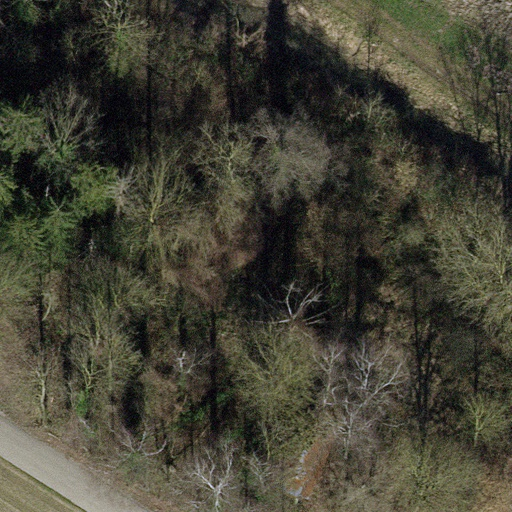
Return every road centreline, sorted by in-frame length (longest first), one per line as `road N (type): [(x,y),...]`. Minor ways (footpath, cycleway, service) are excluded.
road 1 (track): [(511,129),(317,0)]
road 2 (track): [(0,438),(110,511)]
